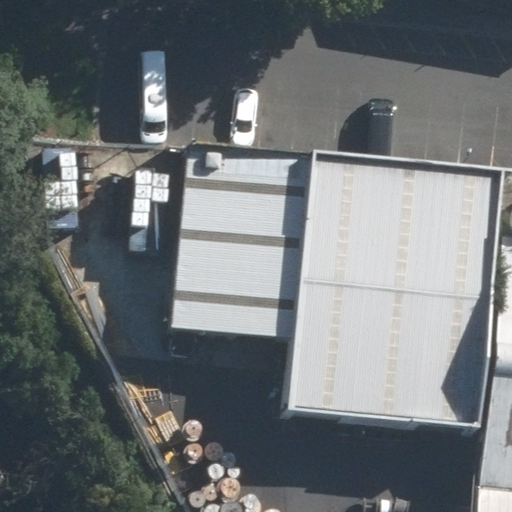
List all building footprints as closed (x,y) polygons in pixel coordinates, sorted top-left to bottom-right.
[(511,0),(426,0),(511,14),(511,0)] [(299,358),(317,173),(186,160),(168,345),(299,358)] [(482,452),(507,191),(317,173),(292,434),(482,452)] [(511,341),(501,459),(511,459),(511,341)] [(511,511),(511,477),(505,477),(502,511),(511,511)]
